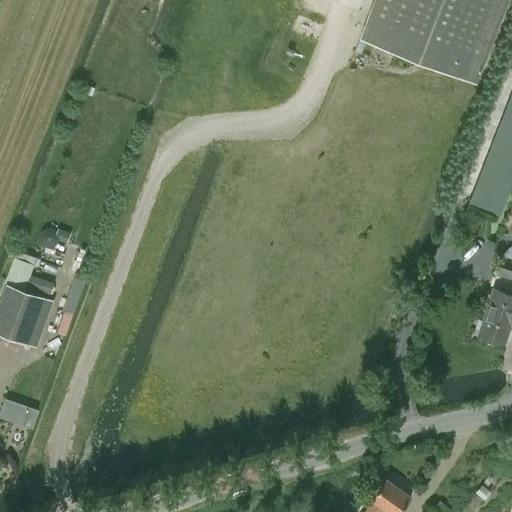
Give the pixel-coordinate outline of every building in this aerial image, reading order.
[(374,0),(361,36),(476,80),(507,0),(374,0)] [(511,83),(481,170),(502,177),(511,149),(511,83)] [(86,84),(83,91),(91,94),(94,87),(86,84)] [(52,229),(50,228),(48,228),(46,229),(45,229),(43,230),(42,232),(41,233),(40,235),(40,237),(41,239),(42,241),(43,243),(45,244),(46,244),(48,245),(51,245),(53,244),(55,242),(56,240),(57,238),(57,237),(57,236),(57,235),(57,234),(56,233),(55,231),(53,229),(52,229)] [(58,228),(56,233),(57,234),(57,235),(57,236),(57,237),(57,238),(67,242),(70,232),(58,228)] [(16,251),(14,257),(34,265),(37,266),(39,260),(16,251)] [(511,257),(500,254),(494,273),(511,278),(511,257)] [(14,257),(5,281),(10,283),(25,289),(31,273),(34,265),(14,257)] [(74,275),(63,307),(65,308),(73,311),(85,279),(74,275)] [(0,332),(30,344),(47,297),(25,289),(10,283),(0,310),(0,332)] [(511,293),(493,288),(478,335),(505,344),(511,320),(511,293)] [(65,335),(73,311),(65,308),(56,332),(65,335)] [(0,412),(0,414),(12,419),(19,401),(6,396),(0,412)] [(363,511),(362,511),(399,511),(411,496),(386,478),(371,498),(373,499),(364,511),(363,511)] [(476,492),(484,498),(489,492),(481,485),(476,492)] [(433,508),(437,511),(448,511),(450,510),(439,501),(433,508)]
